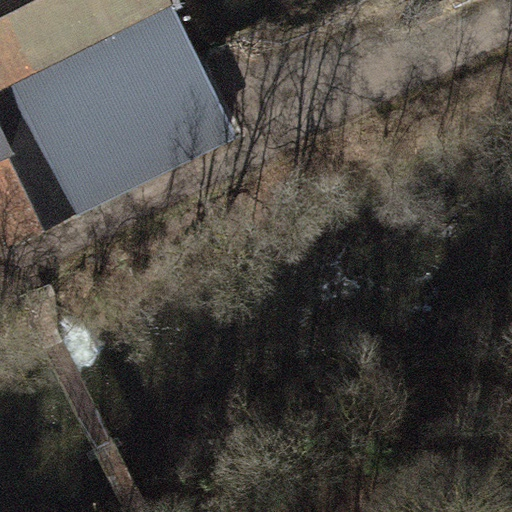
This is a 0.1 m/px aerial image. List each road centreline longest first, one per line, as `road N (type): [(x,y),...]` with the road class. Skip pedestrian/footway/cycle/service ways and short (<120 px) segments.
road 1 (track): [(175,248),(511,29)]
road 2 (track): [(37,309),(143,272),(175,248)]
road 3 (track): [(175,248),(31,251)]
road 4 (track): [(388,511),(511,464)]
